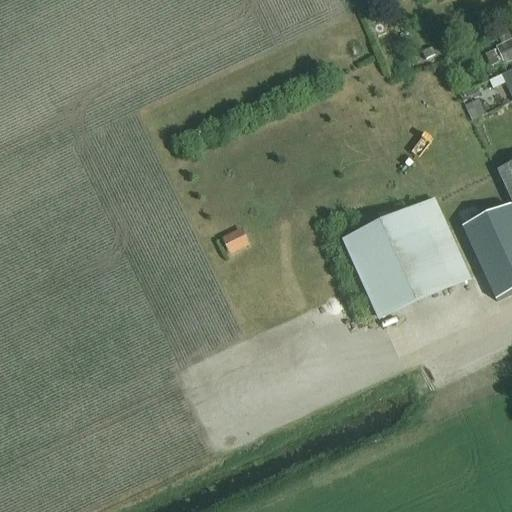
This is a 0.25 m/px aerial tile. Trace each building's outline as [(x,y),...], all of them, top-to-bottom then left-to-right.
[(511,41),(497,48),(505,66),(511,62),(511,41)] [(477,102),(464,107),(470,123),(483,117),(477,102)] [(511,167),(499,173),(511,200),(511,167)] [(497,303),(511,296),(511,210),(511,207),(463,229),(471,247),(497,303)] [(408,308),(453,287),(418,209),(346,242),(381,320),(408,308)] [(252,228),(232,237),(241,255),(260,245),(252,228)]
